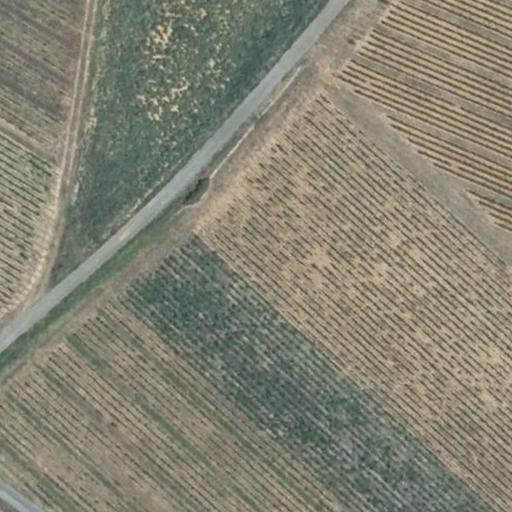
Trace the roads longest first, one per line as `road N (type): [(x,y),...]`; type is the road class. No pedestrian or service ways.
road 1 (unclassified): [(339,0),(178,184),(0,348)]
road 2 (track): [(93,0),(61,213),(35,314)]
